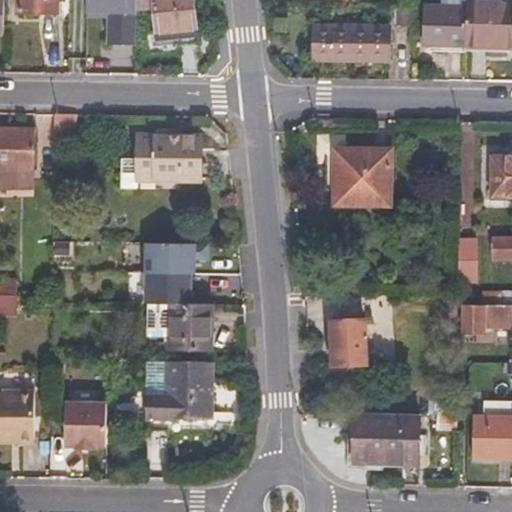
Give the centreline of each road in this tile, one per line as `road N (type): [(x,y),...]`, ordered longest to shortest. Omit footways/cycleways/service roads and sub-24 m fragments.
road 1 (residential): [(254,97),(278,344),(280,467)]
road 2 (residential): [(511,100),(254,97)]
road 3 (residential): [(0,94),(254,97)]
road 4 (residential): [(0,499),(243,508)]
road 5 (residential): [(511,511),(322,508)]
